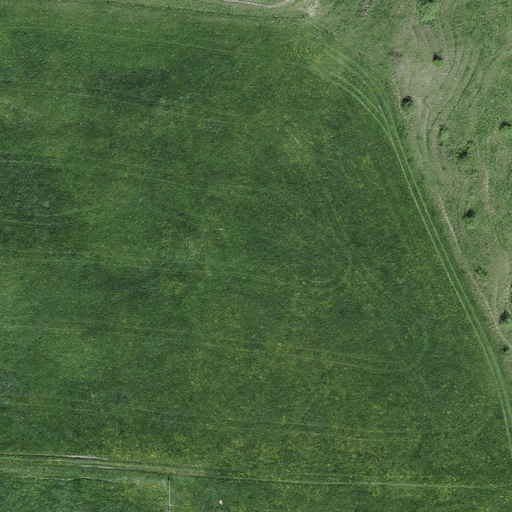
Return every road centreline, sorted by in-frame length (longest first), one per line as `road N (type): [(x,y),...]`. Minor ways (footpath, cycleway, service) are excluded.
road 1 (track): [(308,0),(312,31),(370,84),(386,117),(479,343),(511,460)]
road 2 (track): [(0,457),(511,482)]
